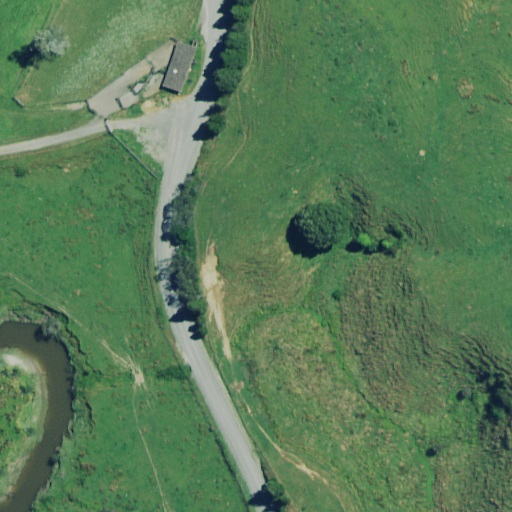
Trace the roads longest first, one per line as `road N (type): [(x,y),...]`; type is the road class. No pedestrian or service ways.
road 1 (tertiary): [(276,511),(177,321),(166,222),(183,117)]
road 2 (residential): [(0,157),(183,117)]
road 3 (tertiary): [(183,117),(219,0)]
